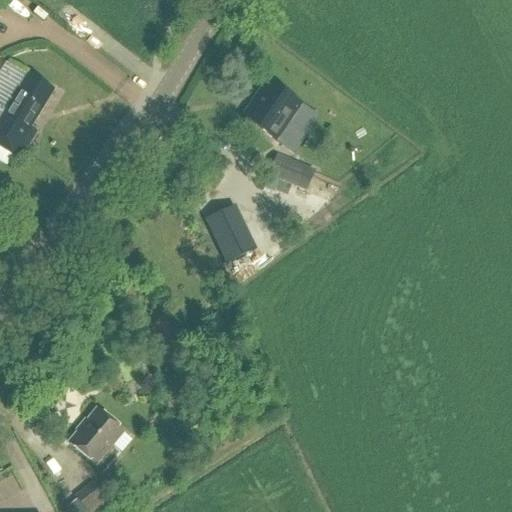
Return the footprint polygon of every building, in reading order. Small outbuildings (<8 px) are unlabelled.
[(97,46),(105,37),(93,26),(85,35),(97,46)] [(56,94),(27,77),(0,122),(0,165),(5,169),(12,158),(21,163),(38,135),(33,132),(56,94)] [(295,108),(266,87),(240,122),(262,137),(268,129),(281,138),(299,111),(295,108)] [(314,173),(277,157),(268,178),(305,194),(314,173)] [(293,201),(289,217),(305,220),(309,204),(293,201)] [(186,352),(165,318),(148,328),(169,362),(186,352)] [(122,436),(96,414),(86,425),(85,424),(75,435),(77,436),(68,447),(94,469),(122,436)] [(97,511),(107,505),(91,484),(71,500),(80,511),(97,511)]
